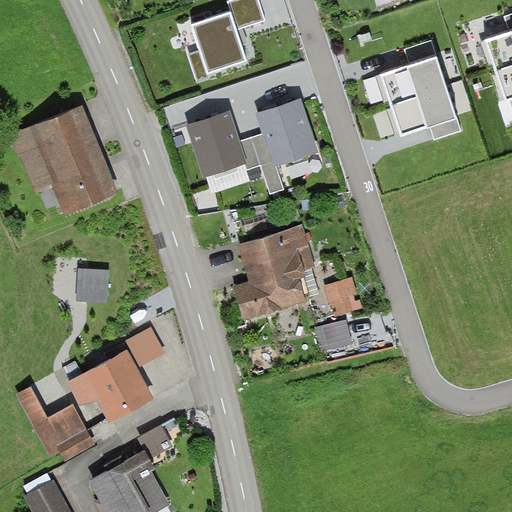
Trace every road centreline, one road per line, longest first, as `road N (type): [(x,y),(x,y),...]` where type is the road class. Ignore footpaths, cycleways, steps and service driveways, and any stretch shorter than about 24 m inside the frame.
road 1 (tertiary): [(246,511),(191,285),(81,0)]
road 2 (residential): [(303,0),(425,378),(462,403),(511,393)]
